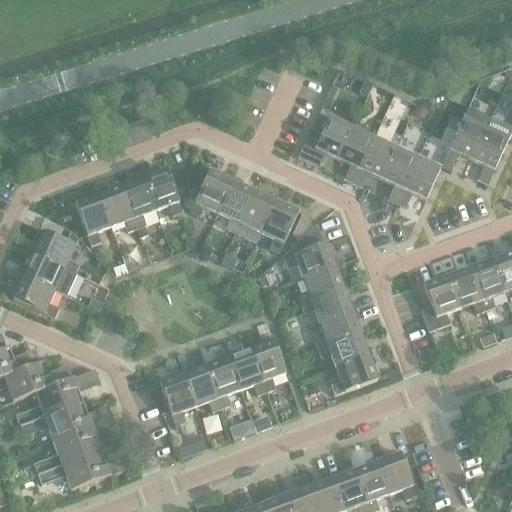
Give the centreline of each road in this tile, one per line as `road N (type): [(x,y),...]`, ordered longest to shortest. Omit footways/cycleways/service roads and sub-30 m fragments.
road 1 (tertiary): [(0,101),(332,0)]
road 2 (residential): [(256,163),(197,133),(24,191),(0,245)]
road 3 (residential): [(422,395),(159,492)]
road 4 (residential): [(0,316),(113,367),(159,492)]
road 5 (residential): [(376,274),(349,204),(256,163)]
road 6 (residential): [(376,274),(511,225)]
road 7 (residential): [(422,395),(376,274)]
road 8 (residential): [(464,511),(422,395)]
